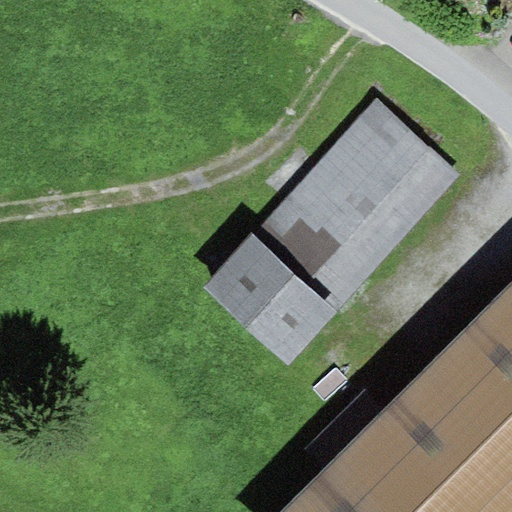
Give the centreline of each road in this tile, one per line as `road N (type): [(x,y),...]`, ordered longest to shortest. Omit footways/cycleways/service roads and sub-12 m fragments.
road 1 (track): [(0,215),(240,170),(276,147),(300,114),(340,4)]
road 2 (residential): [(332,0),(418,42),(511,120)]
